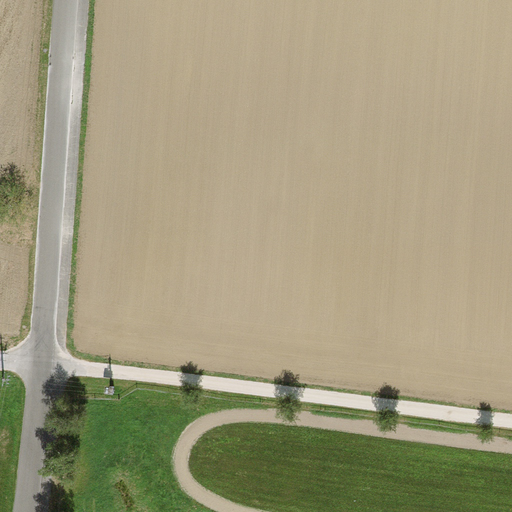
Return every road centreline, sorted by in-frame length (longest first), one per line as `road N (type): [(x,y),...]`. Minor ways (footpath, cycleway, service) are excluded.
road 1 (track): [(511,423),(0,360)]
road 2 (unclassified): [(69,0),(22,511)]
road 3 (unknown): [(511,448),(219,416),(182,449),(195,493),(227,511)]
